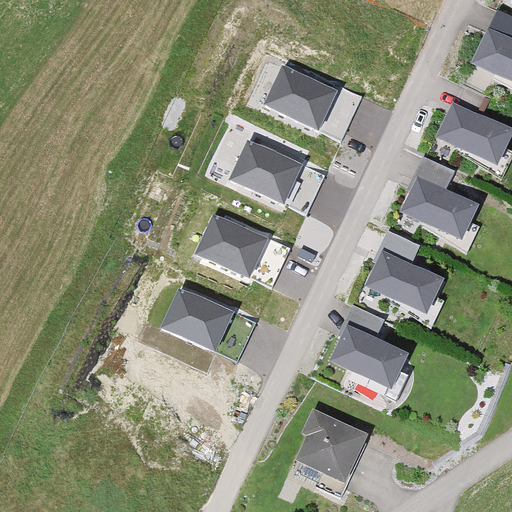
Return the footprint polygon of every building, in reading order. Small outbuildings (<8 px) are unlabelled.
[(511,37),(489,28),(476,58),(511,73),(511,37)] [(334,90),(283,67),(267,103),(318,125),(334,90)] [(510,126),(454,101),(439,132),(496,158),(510,126)] [(300,162),(249,140),(233,175),(284,197),(300,162)] [(475,202),(418,176),(404,207),(461,232),(475,202)] [(265,236),(214,214),(198,249),(249,271),(265,236)] [(440,275),(383,249),(369,280),(426,306),(440,275)] [(231,309),(180,287),(164,323),(215,345),(231,309)] [(405,349),(347,323),(333,354),(390,380),(405,349)] [(300,438),(306,440),(296,462),(345,485),(367,437),(312,412),(300,438)]
